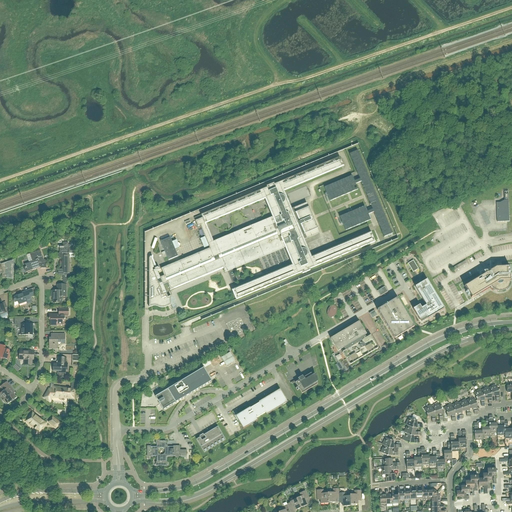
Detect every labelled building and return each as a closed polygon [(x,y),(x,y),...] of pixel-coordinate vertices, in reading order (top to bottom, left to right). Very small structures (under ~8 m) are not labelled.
[(353,176),(325,187),(331,201),(358,189),(356,184),(362,182),(373,209),(368,212),(365,206),(340,216),(346,230),(371,220),(369,214),(374,212),(385,237),(393,234),(359,150),(350,154),(361,179),(355,181),(353,176)] [(344,167),(340,158),(274,185),(274,183),(266,187),(267,188),(201,215),(202,218),(195,221),(197,227),(200,226),(204,237),(200,239),(204,248),(208,246),(210,249),(161,269),(170,291),(223,269),(225,273),(285,248),(292,265),(232,290),(236,299),(301,272),(302,274),(310,271),(309,269),(375,242),(371,234),(311,258),(303,240),(319,233),(306,202),(290,209),(283,192),(344,167)] [(500,203),(497,203),(497,222),(510,222),(509,194),(505,194),(505,201),(500,203)] [(170,238),(161,242),(168,260),(178,257),(175,249),(180,247),(177,240),(172,242),(170,238)] [(71,248),(71,247),(72,247),(73,247),(73,246),(74,246),(74,245),(74,244),(74,243),(73,243),(73,242),(72,242),(71,242),(70,243),(69,244),(69,245),(68,245),(68,243),(63,243),(63,247),(59,247),(59,254),(61,254),(61,258),(62,258),(62,269),(58,270),(58,276),(67,276),(67,274),(69,274),(69,254),(73,254),(73,248),(71,248)] [(46,269),(46,260),(44,260),(40,250),(27,255),(30,254),(31,259),(32,259),(33,261),(24,265),(27,272),(37,269),(36,267),(40,266),(41,269),(46,269)] [(149,258),(149,259),(149,308),(151,307),(153,307),(154,306),(155,307),(157,307),(159,308),(162,308),(164,308),(166,308),(171,306),(170,305),(170,297),(168,298),(156,271),(157,271),(158,272),(159,272),(159,271),(159,270),(159,269),(158,269),(157,269),(156,270),(152,260),(152,257),(151,257),(150,258),(149,258)] [(12,279),(14,260),(0,265),(0,264),(0,273),(2,273),(2,278),(12,279)] [(465,261),(453,268),(454,271),(467,263),(465,261)] [(471,298),(491,286),(491,287),(492,288),(493,289),(494,289),(495,290),(496,291),(497,291),(498,291),(499,291),(500,291),(501,291),(502,291),(503,291),(504,290),(505,290),(506,289),(507,288),(508,287),(509,286),(509,285),(510,284),(510,283),(510,282),(510,281),(510,280),(510,272),(510,267),(509,267),(496,267),(464,287),(465,287),(471,298)] [(444,309),(427,280),(415,287),(425,304),(426,305),(421,308),(420,306),(419,305),(413,309),(419,320),(425,316),(427,319),(444,309)] [(66,297),(66,285),(57,285),(57,291),(51,291),(52,297),(53,297),(53,303),(62,303),(62,297),(66,297)] [(384,288),(383,289),(378,292),(380,297),(387,293),(384,288)] [(14,302),(17,301),(20,307),(19,305),(26,302),(27,304),(32,302),(30,298),(34,296),(31,290),(23,293),(23,294),(16,296),(14,297),(14,302)] [(377,310),(378,311),(394,339),(414,327),(397,298),(377,310)] [(331,318),(332,318),(333,318),(334,318),(335,316),(335,315),(336,314),(336,312),(337,311),(336,310),(336,309),(336,308),(335,307),(334,306),(333,306),(332,306),(331,306),(330,307),(329,308),(328,309),(328,310),(327,311),(327,312),(327,314),(327,315),(327,316),(328,316),(328,317),(328,318),(329,318),(330,318),(331,318)] [(68,316),(68,309),(59,309),(59,315),(49,315),(49,320),(51,320),(51,326),(57,326),(57,325),(63,325),(63,321),(64,321),(64,316),(68,316)] [(24,321),(22,321),(22,318),(14,318),(14,325),(17,325),(17,328),(21,328),(21,335),(19,335),(26,335),(26,334),(28,334),(28,335),(29,335),(29,334),(32,334),(32,338),(33,337),(33,325),(34,325),(34,324),(26,324),(26,325),(24,325),(24,321)] [(366,335),(359,322),(330,339),(338,352),(344,348),(346,350),(342,353),(350,365),(378,348),(370,336),(366,338),(365,336),(366,335)] [(65,344),(65,334),(51,334),(51,341),(49,341),(49,349),(59,349),(58,349),(57,342),(61,342),(61,344),(65,344)] [(10,355),(9,350),(5,349),(6,347),(0,345),(0,360),(1,361),(2,359),(4,359),(8,360),(10,355)] [(34,360),(34,352),(27,352),(27,351),(24,350),(20,349),(19,361),(21,361),(21,359),(24,360),(24,365),(23,365),(32,366),(32,360),(34,360)] [(235,361),(230,352),(221,357),(226,366),(235,361)] [(65,378),(65,373),(66,369),(67,369),(67,364),(64,364),(64,362),(66,362),(66,358),(58,358),(57,362),(59,362),(58,364),(53,363),(53,371),(58,372),(57,377),(65,378)] [(211,381),(203,368),(155,397),(163,410),(211,381)] [(299,390),(302,394),(317,384),(316,382),(317,381),(315,374),(312,376),(311,373),(307,376),(303,378),(302,376),(298,379),(299,381),(295,383),(297,387),(299,390)] [(72,381),(71,389),(60,388),(60,387),(53,387),(55,387),(54,389),(49,389),(43,398),(46,400),(50,403),(52,400),(51,400),(53,396),(68,398),(67,403),(69,404),(72,405),(74,404),(75,389),(80,390),(80,382),(72,381)] [(12,392),(13,391),(7,382),(0,387),(4,391),(0,394),(1,393),(5,399),(6,399),(9,403),(6,405),(16,398),(12,392)] [(487,387),(491,394),(492,398),(492,396),(496,396),(496,402),(499,401),(499,390),(498,390),(494,384),(488,389),(487,387)] [(484,401),(484,399),(488,399),(489,404),(492,404),(492,398),(491,394),(487,387),(481,391),(479,389),(484,396),(484,401)] [(484,396),(479,389),(473,394),(476,398),(476,399),(476,401),(481,401),(481,407),(485,406),(484,401),(484,396)] [(235,416),(243,429),(258,421),(256,418),(265,413),(266,415),(287,403),(280,390),(259,402),(259,403),(250,408),(238,415),(235,416)] [(465,400),(466,401),(469,407),(470,411),(470,409),(474,409),(474,414),(477,414),(477,403),(476,403),(472,397),(466,401),(465,399),(465,400)] [(462,413),(462,411),(467,411),(467,417),(470,417),(470,411),(469,407),(466,401),(465,400),(459,404),(458,402),(457,402),(462,409),(462,413)] [(454,411),(455,416),(455,414),(459,414),(459,419),(463,419),(462,413),(462,409),(457,402),(451,406),(450,404),(454,411)] [(430,405),(435,412),(435,417),(435,415),(439,414),(439,420),(443,420),(442,409),(441,409),(438,403),(431,407),(430,405)] [(455,421),(455,416),(454,411),(450,404),(443,409),(446,413),(446,414),(447,414),(447,416),(452,416),(452,422),(455,421)] [(435,412),(430,405),(424,410),(427,414),(427,415),(427,417),(432,417),(432,423),(435,422),(435,417),(435,412)] [(36,429),(39,432),(45,424),(32,413),(26,422),(35,429),(34,430),(35,430),(36,429)] [(489,419),(490,436),(490,433),(497,432),(497,436),(497,423),(493,424),(492,416),(489,416),(489,419)] [(49,422),(56,428),(60,423),(52,417),(49,422)] [(417,428),(423,428),(423,425),(417,425),(417,420),(414,420),(409,418),(405,424),(413,428),(417,428)] [(497,423),(497,436),(505,435),(505,439),(504,422),(504,418),(501,419),(501,427),(497,427),(497,423)] [(482,440),(482,428),(482,431),(478,431),(477,423),(474,423),(475,440),(482,440)] [(416,436),(421,436),(421,432),(415,433),(415,428),(417,428),(413,428),(405,424),(405,425),(407,426),(404,432),(411,436),(416,436)] [(204,453),(225,440),(218,427),(215,428),(200,438),(196,440),(204,453)] [(408,444),(419,443),(419,440),(414,440),(413,436),(416,436),(411,436),(404,432),(402,431),(401,431),(401,432),(400,432),(400,433),(400,434),(404,436),(402,440),(408,443),(408,444)] [(465,431),(462,431),(462,439),(458,439),(459,452),(459,448),(466,448),(465,431)] [(451,443),(452,460),(452,452),(459,452),(458,439),(458,442),(454,443),(454,435),(450,435),(451,443)] [(394,448),(399,448),(399,445),(394,445),(393,441),(391,441),(391,440),(390,440),(385,438),(382,445),(389,449),(394,448)] [(157,441),(157,446),(156,447),(148,447),(148,450),(148,456),(156,456),(157,457),(157,465),(166,465),(166,457),(167,456),(178,456),(178,452),(176,452),(176,447),(167,447),(166,446),(166,441),(157,441)] [(451,443),(447,443),(448,451),(444,451),(444,452),(445,469),(444,460),(452,460),(451,443)] [(387,456),(398,456),(398,453),(392,453),(392,449),(394,448),(389,449),(382,445),(384,446),(380,453),(387,456)] [(429,467),(429,456),(425,456),(424,448),(421,448),(421,450),(422,467),(422,465),(429,465),(429,467)] [(436,449),(433,449),(433,457),(429,457),(429,456),(429,467),(437,466),(437,470),(437,469),(436,452),(436,449)] [(421,450),(417,450),(418,458),(414,458),(414,469),(415,469),(415,467),(422,467),(421,450)] [(414,469),(414,458),(414,460),(410,460),(409,452),(406,452),(407,469),(414,469)] [(444,452),(444,460),(440,460),(440,452),(436,452),(437,469),(445,469),(444,452)] [(381,467),(383,467),(398,466),(400,466),(400,463),(392,463),(392,459),(383,460),(383,467),(381,467)] [(511,459),(507,460),(507,459),(505,460),(500,460),(500,463),(505,463),(505,462),(508,462),(509,468),(511,467),(511,459)] [(487,466),(487,471),(488,474),(491,474),(491,476),(493,476),(494,479),(493,479),(493,484),(496,484),(495,464),(492,465),(492,466),(487,466)] [(382,475),(391,474),(394,474),(391,474),(391,470),(399,470),(398,466),(383,467),(381,467),(382,475)] [(487,489),(490,489),(490,484),(489,484),(489,481),(491,481),(491,476),(491,474),(488,474),(487,471),(483,471),(483,476),(483,479),(486,479),(487,487),(487,489)] [(474,492),(477,491),(477,486),(476,483),(478,483),(478,476),(475,476),(475,473),(470,473),(470,478),(470,481),(474,481),(474,489),(474,492)] [(394,474),(391,474),(382,475),(385,475),(386,482),(396,482),(396,478),(394,478),(394,474)] [(483,476),(478,476),(478,483),(479,486),(484,486),(485,489),(484,489),(484,494),(487,494),(487,489),(487,487),(486,479),(483,479),(483,476)] [(475,496),(474,492),(474,489),(474,481),(470,481),(470,478),(465,478),(466,483),(466,486),(469,486),(469,488),(471,488),(472,491),(472,496),(475,496)] [(461,488),(461,492),(463,491),(464,497),(464,500),(469,499),(469,496),(466,497),(466,493),(470,493),(469,488),(469,486),(466,486),(466,483),(461,483),(461,488)] [(328,503),(328,504),(328,503),(336,502),(336,499),(339,499),(339,493),(338,489),(333,489),(333,493),(328,493),(328,503)] [(328,504),(328,503),(328,493),(323,494),(323,490),(317,490),(317,499),(320,499),(321,504),(328,504)] [(434,490),(428,491),(428,500),(431,499),(437,493),(434,490)] [(296,499),(300,508),(301,508),(303,507),(307,505),(305,500),(308,498),(305,491),(299,494),(301,497),(296,499)] [(350,495),(350,506),(351,506),(351,505),(358,505),(358,497),(361,497),(361,491),(354,491),(354,495),(350,495)] [(345,493),(339,493),(339,499),(339,503),(343,503),(343,507),(350,506),(350,495),(350,496),(345,497),(345,493)] [(440,495),(437,493),(431,499),(431,502),(440,502),(440,495)] [(511,493),(510,493),(510,499),(507,499),(502,499),(502,502),(507,502),(509,502),(509,501),(511,501),(511,493)] [(287,505),(290,511),(294,511),(301,508),(300,508),(296,499),(297,499),(290,502),(290,503),(287,504),(287,505)]
